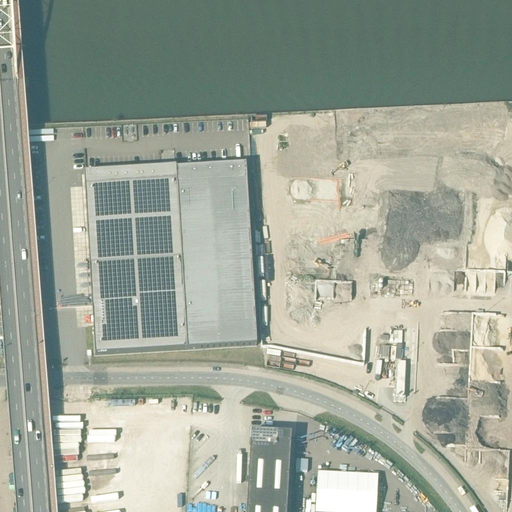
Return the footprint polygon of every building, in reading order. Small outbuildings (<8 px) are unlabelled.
[(27,86),(28,84),(28,82),(26,80),(23,79),(20,78),(0,79),(0,92),(21,91),(23,90),(25,89),(27,86)] [(412,157),(290,163),(293,222),(412,216),(435,176),(412,157)] [(122,173),(84,175),(86,215),(89,259),(95,357),(186,351),(256,347),(246,167),(176,172),(176,170),(149,171),(122,173)] [(397,364),(395,400),(404,400),(405,364),(397,364)] [(17,411),(25,411),(37,410),(36,403),(16,404),(17,411)] [(187,411),(165,413),(167,431),(174,430),(189,429),(187,411)] [(251,433),(246,511),(286,511),(291,436),(251,433)] [(182,456),(169,457),(171,489),(184,488),(182,456)] [(307,473),(308,461),(296,460),(295,472),(307,473)] [(376,511),(378,476),(317,474),(315,511),(376,511)]
